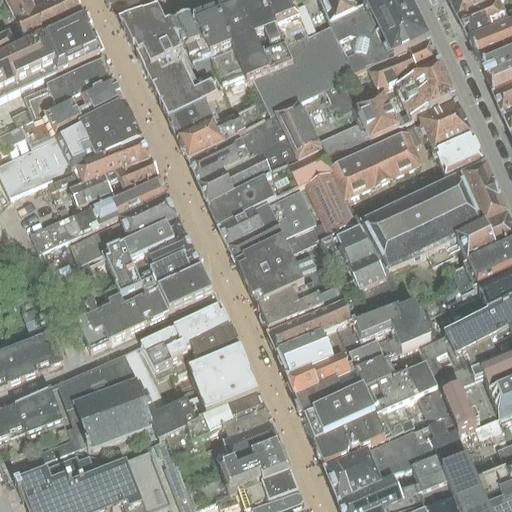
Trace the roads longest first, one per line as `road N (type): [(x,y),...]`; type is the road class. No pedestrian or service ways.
road 1 (residential): [(105,31),(230,300)]
road 2 (residential): [(0,401),(230,300)]
road 3 (residential): [(230,300),(316,511)]
road 4 (residential): [(511,200),(421,0)]
